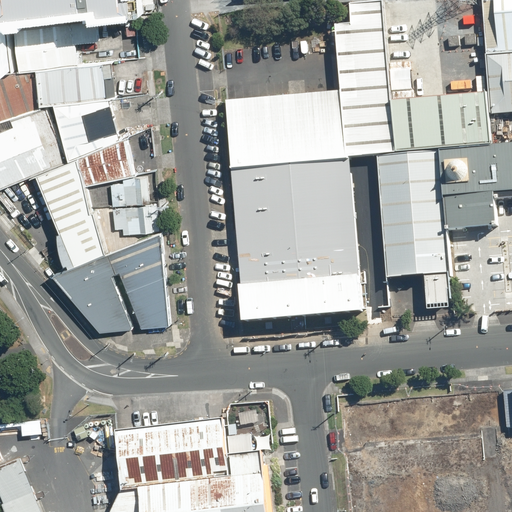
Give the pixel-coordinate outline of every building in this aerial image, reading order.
[(0,68),(16,67),(10,14),(104,3),(105,10),(141,6),(140,0),(0,0),(0,14),(0,15),(0,14),(0,68)] [(511,53),(511,0),(484,0),(489,55),(511,53)] [(379,154),(398,153),(394,104),(385,1),(352,4),(354,23),(338,24),(343,91),(348,156),(352,156),(379,154)] [(22,68),(39,67),(80,63),(77,40),(101,37),(98,16),(71,19),(17,24),(22,68)] [(511,112),(511,53),(489,55),(492,95),(493,114),(511,112)] [(39,67),(43,103),(56,102),(110,96),(117,96),(114,60),(80,63),(39,67)] [(0,70),(0,119),(43,106),(43,103),(39,67),(22,68),(18,69),(0,70)] [(234,166),(348,156),(343,91),(229,101),(234,166)] [(493,114),(492,95),(394,104),(398,153),(442,149),(496,144),(493,114)] [(80,155),(121,138),(110,96),(56,102),(72,159),(80,155)] [(43,106),(0,119),(0,185),(1,188),(38,173),(70,159),(47,105),(43,106)] [(80,155),(87,184),(135,173),(129,135),(121,138),(80,155)] [(511,142),(496,144),(442,149),(449,229),(499,225),(498,218),(496,192),(511,190),(511,142)] [(442,149),(398,153),(379,154),(389,278),(426,275),(429,308),(454,306),(449,229),(442,149)] [(70,159),(38,173),(62,229),(58,231),(61,246),(67,268),(108,252),(96,209),(93,210),(87,184),(80,155),(72,159),(70,159)] [(234,166),(247,320),(365,310),(352,156),(348,156),(234,166)] [(115,195),(116,204),(151,201),(149,175),(124,178),(125,186),(118,187),(119,195),(115,195)] [(123,225),(124,233),(162,231),(160,203),(114,207),(116,226),(123,225)] [(67,268),(60,271),(105,328),(133,326),(114,273),(121,270),(144,325),(172,322),(162,231),(108,252),(67,268)] [(254,412),(238,417),(241,427),(257,422),(254,412)] [(269,511),(262,450),(229,454),(225,418),(116,430),(125,511),(269,511)] [(5,511),(42,511),(21,458),(0,466),(0,490),(5,504),(3,505),(5,511)]
